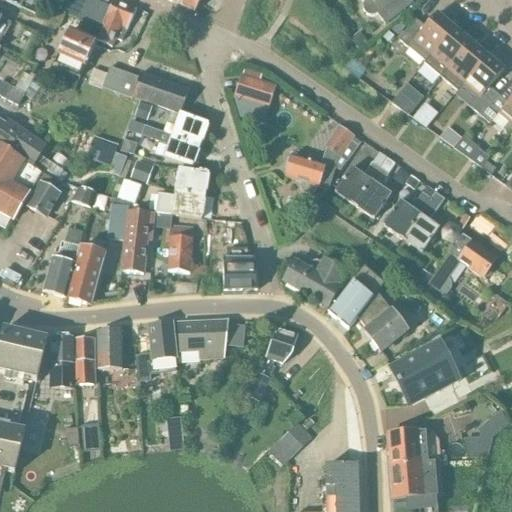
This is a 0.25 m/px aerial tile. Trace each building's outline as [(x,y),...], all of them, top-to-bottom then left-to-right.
[(4,3),(21,11),(25,0),(0,0),(0,1),(4,4),(4,3)] [(61,0),(56,12),(67,17),(74,0),(61,0)] [(74,0),(67,17),(78,22),(88,0),(74,0)] [(88,0),(78,22),(89,26),(100,4),(90,0),(88,0)] [(164,0),(194,13),(200,0),(164,0)] [(211,0),(203,0),(201,6),(210,11),(215,1),(211,0)] [(333,0),(329,0),(324,4),(329,10),(337,4),(333,0)] [(386,26),(390,22),(406,10),(398,0),(369,0),(366,2),(364,6),(364,10),(365,13),(367,16),(370,17),(374,17),(378,16),(386,26)] [(114,2),(111,9),(101,32),(97,42),(112,48),(113,47),(116,40),(122,43),(128,30),(136,12),(114,2)] [(89,26),(101,32),(111,9),(100,4),(89,26)] [(399,42),(411,52),(425,64),(430,57),(454,30),(437,16),(425,29),(416,21),(399,42)] [(447,71),(470,44),(454,30),(430,57),(425,64),(424,65),(441,79),(447,71)] [(71,31),(53,69),(80,79),(97,42),(71,31)] [(359,34),(350,41),(358,51),(367,44),(359,34)] [(470,44),(447,71),(441,79),(457,93),(464,85),(487,58),(470,44)] [(472,110),(481,118),(498,96),(489,89),(504,72),(487,58),(464,85),(481,99),(472,110)] [(110,69),(107,76),(93,71),(89,84),(133,101),(134,99),(179,115),(180,116),(189,92),(141,75),(139,79),(110,69)] [(15,90),(1,83),(0,85),(0,98),(18,108),(24,97),(32,101),(44,81),(31,77),(30,78),(23,75),(15,90)] [(275,88),(242,78),(236,99),(268,109),(275,88)] [(400,96),(392,106),(409,118),(416,108),(400,96)] [(511,99),(508,104),(498,96),(481,118),(490,126),(499,115),(509,123),(503,131),(510,137),(511,133),(511,99)] [(139,104),(134,118),(147,122),(151,108),(139,104)] [(163,135),(171,138),(200,148),(208,126),(180,116),(179,115),(175,128),(167,125),(163,135)] [(417,124),(426,131),(431,124),(421,117),(417,124)] [(0,122),(0,147),(4,149),(17,157),(30,137),(8,122),(6,126),(0,122)] [(440,131),(431,124),(426,131),(436,138),(440,131)] [(140,137),(152,142),(156,131),(143,127),(140,137)] [(292,157),(285,179),(303,185),(301,190),(304,193),(311,196),(315,194),(316,189),(328,193),(334,173),(335,170),(340,172),(346,163),(359,144),(353,140),(353,139),(339,129),(326,149),(327,149),(321,166),(292,157)] [(453,150),(461,140),(448,130),(439,140),(453,150)] [(19,159),(43,175),(56,184),(67,187),(68,187),(57,183),(58,180),(63,181),(67,176),(62,172),(39,157),(46,147),(30,137),(17,157),(19,159)] [(461,140),(453,150),(468,161),(472,164),(482,171),(486,164),(490,159),(477,148),(463,137),(461,140)] [(163,160),(184,168),(192,169),(200,148),(171,138),(163,160)] [(125,142),(120,154),(134,157),(137,147),(125,142)] [(116,152),(92,143),(87,160),(115,170),(119,158),(115,157),(116,152)] [(30,196),(36,185),(43,175),(19,159),(17,157),(4,149),(0,147),(0,215),(13,223),(29,195),(30,196)] [(334,195),(354,208),(386,162),(380,158),(375,166),(372,165),(363,178),(351,170),(334,195)] [(120,179),(111,201),(113,202),(116,202),(124,182),(125,180),(132,163),(126,161),(120,179)] [(386,162),(354,208),(374,222),(391,197),(380,189),(394,167),(386,162)] [(148,187),(154,170),(137,163),(131,181),(148,187)] [(486,164),(482,171),(491,178),(496,171),(486,164)] [(400,170),(392,180),(402,188),(410,178),(400,170)] [(178,171),(175,194),(205,198),(209,175),(189,172),(178,171)] [(39,186),(36,191),(26,208),(46,220),(56,202),(59,197),(72,203),(78,192),(67,187),(56,184),(43,175),(36,185),(39,186)] [(411,178),(405,186),(414,193),(420,184),(411,178)] [(135,207),(135,206),(141,188),(124,182),(116,202),(128,205),(135,207)] [(383,228),(403,242),(435,195),(427,189),(411,211),(400,203),(383,228)] [(80,191),(75,202),(89,208),(94,197),(80,191)] [(201,222),(205,198),(175,194),(174,198),(159,196),(156,215),(201,222)] [(435,195),(403,242),(422,255),(439,230),(429,223),(444,201),(435,195)] [(111,207),(110,222),(108,242),(125,244),(127,215),(128,205),(116,202),(113,202),(113,207),(111,207)] [(127,215),(125,244),(121,274),(143,275),(147,242),(151,243),(153,223),(153,218),(137,216),(140,208),(135,206),(135,207),(128,205),(127,215)] [(213,243),(225,244),(225,243),(230,243),(230,237),(225,237),(226,224),(214,223),(213,243)] [(449,225),(441,231),(443,242),(453,246),(461,239),(460,235),(459,229),(457,228),(449,225)] [(172,230),(170,253),(168,273),(190,275),(194,232),(188,232),(188,228),(183,228),(183,231),(172,230)] [(449,256),(450,257),(428,286),(444,299),(451,292),(452,289),(451,285),(450,282),(448,281),(459,266),(481,281),(496,260),(463,237),(449,256)] [(80,251),(78,257),(66,300),(91,307),(96,288),(105,258),(80,251)] [(66,300),(78,257),(64,253),(61,260),(54,257),(52,262),(49,275),(43,294),(66,300)] [(223,262),(224,293),(257,292),(256,270),(254,261),(223,262)] [(294,264),(283,284),(328,309),(338,289),(345,275),(324,263),(316,276),(294,264)] [(415,266),(404,282),(421,294),(427,286),(432,278),(415,266)] [(348,332),(357,320),(377,295),(384,287),(364,271),(328,316),(348,332)] [(384,290),(380,294),(383,299),(388,300),(392,295),(389,290),(384,290)] [(406,335),(377,295),(357,320),(367,332),(365,334),(380,355),(396,343),(406,335)] [(223,362),(227,323),(178,325),(179,355),(201,354),(201,362),(222,363),(223,362)] [(172,325),(149,328),(150,336),(152,356),(153,364),(160,363),(162,376),(178,374),(176,361),(174,345),(172,326),(172,325)] [(297,336),(277,329),(268,357),(264,368),(260,377),(259,376),(248,400),(261,406),(271,381),(270,380),(278,363),(283,365),(291,355),(297,336)] [(0,345),(0,375),(15,379),(37,384),(47,341),(4,331),(0,345)] [(472,331),(463,335),(467,343),(475,339),(472,331)] [(122,373),(121,340),(121,332),(97,334),(98,373),(122,373)] [(52,338),(51,358),(51,390),(74,391),(73,339),(52,338)] [(94,387),(94,360),(93,341),(74,341),(75,387),(94,387)] [(441,348),(409,363),(391,372),(409,408),(459,383),(441,348)] [(152,356),(135,358),(138,385),(151,383),(150,378),(149,364),(153,364),(152,356)] [(192,405),(181,407),(183,437),(184,437),(185,449),(194,449),(193,436),(191,436),(190,423),(193,423),(192,405)] [(309,419),(301,426),(307,432),(314,425),(309,419)] [(0,493),(3,481),(4,481),(6,474),(14,476),(25,433),(3,427),(0,426),(0,493)] [(99,426),(82,428),(83,441),(100,439),(99,426)] [(298,427),(260,463),(275,477),(312,441),(298,427)] [(66,431),(67,449),(79,448),(78,430),(66,431)] [(388,436),(391,484),(435,480),(434,464),(427,464),(425,433),(388,436)] [(77,456),(68,457),(69,470),(78,469),(77,456)] [(358,511),(358,467),(338,468),(327,468),(327,498),(325,498),(325,511),(358,511)] [(435,480),(391,484),(392,501),(393,511),(419,511),(419,499),(436,498),(435,480)]
